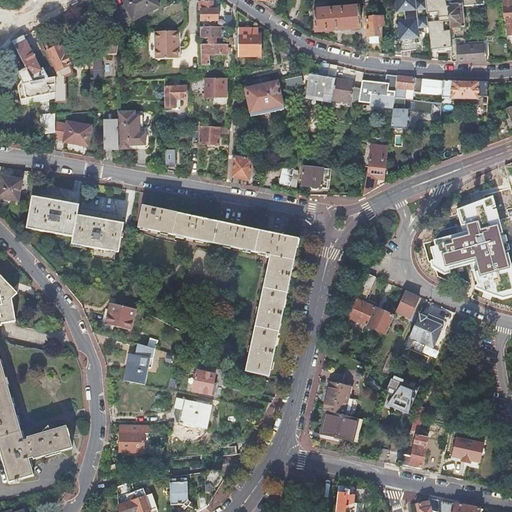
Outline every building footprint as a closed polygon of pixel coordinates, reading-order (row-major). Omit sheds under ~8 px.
[(121,0),(124,4),(112,10),(116,25),(131,18),(132,20),(158,7),(154,0),(121,0)] [(203,3),(202,0),(197,2),(197,11),(200,11),(200,21),(216,22),(216,10),(215,10),(215,7),(211,7),(211,2),(203,3)] [(360,0),(363,36),(365,36),(365,37),(379,36),(378,18),(367,18),(365,0),(360,0)] [(417,29),(426,28),(425,23),(425,18),(415,18),(414,11),(424,10),(422,0),(421,0),(413,1),(413,0),(392,0),(394,13),(402,12),(403,20),(395,21),(397,41),(418,39),(417,29)] [(426,28),(428,49),(449,48),(449,40),(448,31),(442,31),(441,21),(446,21),(444,7),(443,1),(442,0),(422,0),(424,10),(424,13),(437,12),(438,21),(425,23),(426,28)] [(452,0),(443,1),(444,7),(446,21),(447,28),(460,27),(458,0),(452,0)] [(511,0),(504,0),(499,1),(501,19),(502,19),(504,37),(504,36),(511,35),(511,0),(511,1),(511,0)] [(307,13),(308,20),(313,19),(314,33),(358,29),(356,8),(339,10),(339,13),(329,14),(329,11),(307,13)] [(219,39),(219,28),(198,28),(199,39),(208,39),(208,45),(215,45),(214,39),(219,39)] [(237,29),(238,57),(260,58),(259,34),(256,34),(256,29),(237,29)] [(175,31),(153,32),(154,61),(177,60),(176,48),(175,31)] [(39,71),(22,38),(11,43),(25,70),(31,82),(32,84),(42,81),(47,81),(41,70),(39,71)] [(55,72),(53,73),(56,78),(53,79),(53,100),(53,103),(64,103),(64,86),(63,85),(63,79),(72,74),(64,58),(60,48),(56,40),(44,46),(55,72)] [(118,41),(112,41),(110,52),(103,55),(102,56),(115,56),(118,41)] [(110,52),(112,41),(105,41),(103,55),(110,52)] [(227,55),(226,45),(215,45),(208,45),(199,45),(200,66),(209,65),(209,58),(207,55),(227,55)] [(451,48),(452,62),(480,63),(485,63),(484,45),(451,48)] [(60,48),(64,58),(69,56),(64,46),(60,48)] [(102,58),(103,81),(111,81),(111,70),(113,70),(113,58),(102,58)] [(325,77),(327,68),(327,64),(319,63),(318,73),(323,74),(322,77),(325,77)] [(53,103),(53,100),(53,79),(47,81),(42,81),(32,84),(31,82),(25,70),(23,72),(22,69),(15,72),(20,84),(18,85),(17,87),(16,90),(21,110),(53,103)] [(308,74),(306,88),(307,88),(305,99),(313,100),(314,89),(323,91),(321,98),(330,100),(334,79),(325,77),(322,77),(323,74),(318,73),(317,76),(308,74)] [(394,89),(396,77),(385,75),(384,84),(387,85),(386,92),(394,93),(394,90),(394,89)] [(421,79),(396,77),(394,89),(394,90),(394,93),(393,99),(400,100),(403,100),(404,91),(412,91),(436,94),(438,81),(421,79)] [(249,117),(282,110),(276,82),(268,83),(267,78),(250,82),(251,87),(243,89),(249,117)] [(227,98),(226,79),(204,80),(205,95),(202,95),(202,98),(205,98),(205,99),(227,98)] [(334,79),(330,100),(357,105),(357,103),(360,89),(353,88),(354,83),(334,79)] [(393,99),(394,93),(386,92),(387,85),(384,84),(377,83),(361,81),(360,89),(357,103),(362,103),(369,104),(368,107),(392,110),(392,109),(393,99)] [(441,81),(438,81),(436,94),(412,91),(412,94),(440,97),(440,95),(441,81)] [(486,83),(441,81),(440,95),(486,98),(486,83)] [(183,89),(163,89),(163,109),(173,109),(173,101),(183,101),(183,89)] [(412,91),(404,91),(403,100),(411,101),(412,94),(412,91)] [(393,99),(392,109),(392,110),(391,116),(391,117),(390,129),(406,131),(409,110),(399,109),(400,100),(393,99)] [(391,116),(392,110),(368,107),(369,104),(362,103),(360,113),(376,115),(376,113),(384,114),(384,116),(391,117),(391,116)] [(117,114),(116,114),(117,123),(117,150),(118,150),(118,151),(127,151),(127,147),(144,147),(144,134),(137,135),(137,128),(141,128),(141,117),(133,117),(133,113),(117,113),(117,114)] [(42,125),(53,125),(53,123),(53,114),(39,114),(38,125),(42,125)] [(65,126),(53,123),(53,125),(53,140),(62,142),(62,143),(86,147),(89,127),(65,123),(65,126)] [(117,123),(102,123),(102,151),(117,150),(117,123)] [(42,133),(53,133),(53,125),(42,125),(42,133)] [(200,127),(192,126),(191,144),(218,146),(219,133),(219,128),(200,127)] [(384,181),(388,147),(371,146),(362,197),(375,189),(376,180),(384,181)] [(419,153),(425,169),(433,166),(427,150),(419,153)] [(164,151),(164,164),(173,164),(173,152),(164,151)] [(252,178),(255,175),(256,175),(251,167),(249,161),(232,157),(231,178),(248,181),(249,177),(252,178)] [(326,182),(328,182),(329,171),(303,168),(301,187),(298,187),(325,190),(326,182)] [(20,181),(0,177),(0,199),(16,202),(20,181)] [(122,226),(75,217),(80,192),(33,184),(25,230),(72,238),(70,245),(117,254),(119,239),(121,239),(122,235),(120,235),(122,226)] [(297,241),(141,207),(137,229),(265,256),(265,259),(268,260),(244,373),(268,378),(297,241)] [(474,248),(486,302),(511,296),(511,234),(509,220),(500,222),(497,210),(484,212),(445,220),(449,243),(472,239),(474,248)] [(367,327),(375,309),(364,303),(365,299),(375,278),(367,274),(347,318),(367,327)] [(16,295),(0,277),(0,326),(0,325),(14,323),(11,300),(16,295)] [(179,298),(165,286),(159,293),(172,305),(179,298)] [(404,293),(396,313),(410,319),(418,299),(404,293)] [(364,303),(375,309),(376,305),(365,299),(364,303)] [(134,310),(112,305),(110,315),(107,314),(105,326),(129,331),(134,310)] [(367,327),(387,335),(394,317),(375,309),(367,327)] [(425,316),(417,314),(407,338),(431,348),(442,321),(441,321),(441,322),(426,316),(426,315),(425,316)] [(151,341),(145,339),(142,344),(149,347),(151,341)] [(151,369),(155,350),(137,345),(135,356),(131,355),(125,382),(132,383),(142,386),(146,368),(151,369)] [(382,372),(391,375),(398,356),(390,353),(382,372)] [(21,441),(0,366),(0,456),(8,483),(13,482),(13,484),(17,483),(16,481),(31,476),(27,460),(32,458),(32,460),(71,449),(64,428),(48,433),(47,428),(43,431),(41,432),(42,434),(26,439),(21,441)] [(214,375),(196,371),(191,392),(210,396),(212,397),(215,387),(212,387),(214,375)] [(419,383),(393,373),(387,388),(394,391),(389,402),(408,409),(419,383)] [(347,402),(350,402),(353,386),(331,381),(330,384),(350,388),(347,402)] [(327,412),(350,417),(353,403),(350,402),(347,402),(350,388),(330,384),(324,411),(327,412)] [(211,407),(175,399),(173,410),(172,414),(177,415),(175,424),(205,431),(206,430),(203,429),(208,407),(210,408),(211,407)] [(251,400),(249,409),(265,412),(266,412),(264,411),(267,403),(251,400)] [(424,408),(418,406),(408,431),(416,434),(422,418),(419,417),(421,416),(424,408)] [(321,434),(353,442),(358,419),(352,418),(350,417),(327,412),(321,434)] [(357,443),(362,420),(358,419),(353,442),(357,443)] [(147,435),(147,427),(119,426),(118,453),(142,454),(142,451),(142,435),(147,435)] [(409,456),(403,455),(401,464),(421,468),(428,439),(417,436),(412,455),(409,454),(409,456)] [(388,450),(388,452),(399,454),(403,441),(391,438),(388,450)] [(483,444),(455,438),(451,457),(461,459),(460,462),(469,464),(469,461),(479,463),(483,444)] [(235,447),(220,448),(221,457),(236,455),(235,447)] [(377,462),(385,463),(388,452),(388,450),(379,448),(377,462)] [(428,472),(437,473),(441,452),(432,450),(428,472)] [(217,472),(204,473),(205,495),(208,494),(210,492),(220,476),(217,472)] [(360,511),(362,504),(353,503),(354,495),(348,494),(349,490),(347,489),(347,486),(346,486),(347,480),(338,479),(334,511),(360,511)] [(187,480),(170,481),(169,506),(182,506),(185,509),(190,504),(187,502),(187,480)] [(130,503),(117,507),(117,511),(149,511),(156,510),(151,495),(143,498),(141,493),(128,498),(130,503)] [(438,511),(438,501),(426,499),(428,502),(416,505),(416,508),(419,508),(420,511),(438,511)] [(452,511),(454,505),(438,501),(438,511),(450,511),(451,511),(452,511)]
